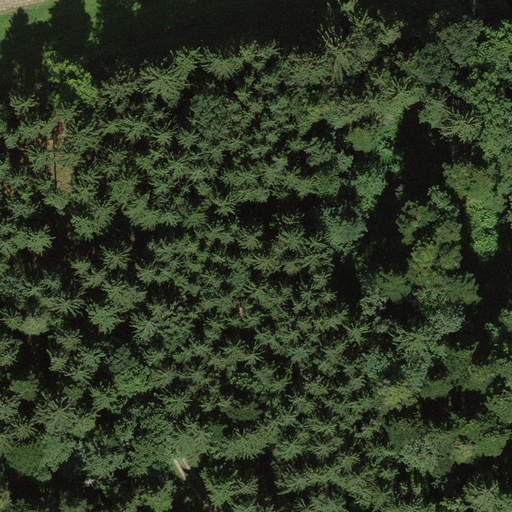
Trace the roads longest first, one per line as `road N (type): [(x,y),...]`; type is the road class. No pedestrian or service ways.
road 1 (track): [(216,511),(171,448),(99,309),(55,290),(0,306)]
road 2 (track): [(27,293),(68,261),(150,243)]
